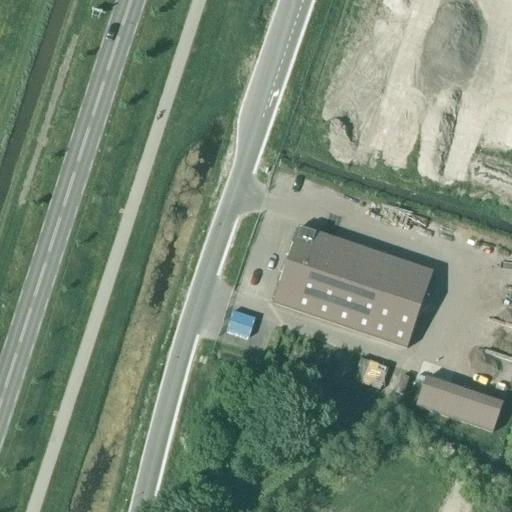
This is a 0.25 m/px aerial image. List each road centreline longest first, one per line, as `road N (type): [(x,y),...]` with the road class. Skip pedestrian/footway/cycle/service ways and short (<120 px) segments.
road 1 (unclassified): [(140,511),(190,322),(303,0)]
road 2 (primary): [(0,404),(131,0)]
road 3 (track): [(455,169),(511,3)]
road 4 (track): [(381,143),(428,0)]
